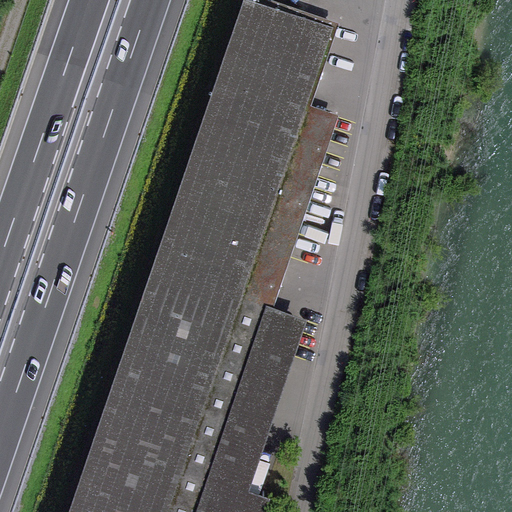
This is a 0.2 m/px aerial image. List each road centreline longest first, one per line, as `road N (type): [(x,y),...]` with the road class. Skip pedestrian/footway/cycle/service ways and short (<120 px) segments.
road 1 (residential): [(313,511),(411,0)]
road 2 (motorway): [(0,441),(151,0)]
road 3 (motorway): [(90,0),(0,263)]
